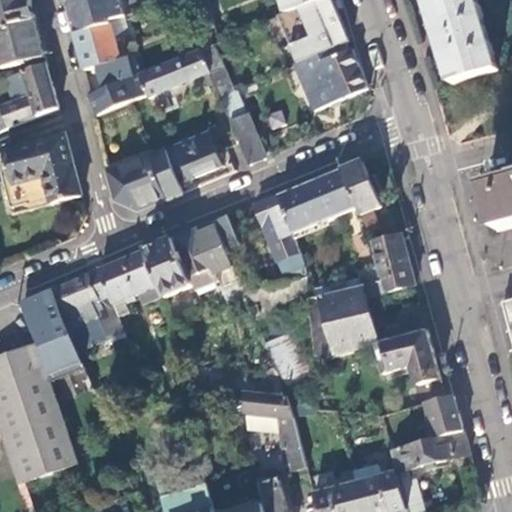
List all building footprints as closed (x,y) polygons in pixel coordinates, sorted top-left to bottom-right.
[(33,8),(31,0),(4,0),(0,1),(0,30),(37,21),(33,8)] [(112,21),(128,16),(123,0),(66,0),(77,35),(113,25),(112,21)] [(349,44),(335,0),(282,0),(287,13),(309,6),(325,54),(348,44),(349,44)] [(498,73),(500,72),(478,0),(427,0),(453,86),(498,74),(498,73)] [(217,2),(209,4),(215,29),(224,26),(217,2)] [(44,48),(37,21),(0,30),(0,50),(5,69),(47,58),(44,48)] [(123,60),(113,25),(77,35),(87,71),(101,67),(123,60)] [(353,50),(350,52),(348,44),(325,54),(299,65),(317,113),(370,91),(353,50)] [(222,97),(235,92),(216,46),(203,51),(212,73),(222,97)] [(203,51),(92,96),(100,116),(137,101),(149,97),(150,99),(212,73),(203,51)] [(126,72),(123,60),(101,67),(104,78),(126,72)] [(51,74),(49,65),(25,72),(32,96),(0,108),(0,133),(60,109),(51,74)] [(237,91),(235,92),(222,97),(232,121),(247,115),(237,91)] [(247,115),(232,121),(242,145),(258,138),(248,114),(247,115)] [(74,163),(67,136),(0,152),(0,160),(13,213),(83,196),(74,163)] [(210,137),(192,143),(195,154),(183,159),(186,167),(191,181),(223,168),(210,137)] [(251,167),(267,160),(258,138),(242,145),(251,167)] [(192,143),(191,139),(166,149),(175,171),(186,167),(183,159),(195,154),(192,143)] [(166,149),(151,155),(147,155),(108,170),(116,201),(134,209),(140,212),(184,195),(180,186),(175,171),(166,149)] [(350,169),(344,172),(347,181),(359,210),(366,227),(378,223),(374,212),(382,208),(364,163),(350,169)] [(175,171),(180,186),(191,181),(186,167),(175,171)] [(347,181),(344,172),(323,180),(330,188),(347,181)] [(511,179),(486,187),(498,231),(511,227),(511,179)] [(330,188),(323,180),(288,195),(280,198),(295,236),(359,210),(347,181),(330,188)] [(295,236),(280,198),(258,207),(285,276),(306,267),(295,236)] [(241,247),(229,219),(215,225),(217,230),(227,252),(241,247)] [(381,230),(378,223),(366,227),(369,234),(381,230)] [(218,275),(234,269),(227,252),(217,230),(202,236),(200,232),(189,236),(175,242),(191,278),(198,276),(202,288),(214,284),(209,271),(216,269),(218,275)] [(417,286),(403,235),(374,244),(383,282),(386,294),(417,286)] [(169,244),(147,253),(161,287),(166,298),(194,288),(190,279),(191,278),(175,242),(169,244)] [(161,287),(147,253),(125,262),(101,273),(114,304),(114,305),(161,287)] [(114,304),(101,273),(81,281),(55,292),(70,329),(91,320),(93,324),(106,318),(101,305),(108,302),(109,306),(114,304)] [(310,307),(309,301),(307,278),(245,294),(256,320),(310,307)] [(375,331),(367,299),(386,294),(383,282),(309,301),(310,307),(317,364),(379,347),(375,331)] [(70,329),(55,292),(24,305),(32,327),(40,344),(53,385),(87,371),(71,330),(70,329)] [(426,318),(375,331),(379,347),(386,345),(429,333),(448,328),(444,315),(426,319),(426,318)] [(429,333),(386,345),(387,347),(377,350),(384,375),(414,369),(420,386),(442,380),(429,333)] [(294,335),(267,347),(280,377),(282,382),(287,393),(313,381),(294,335)] [(36,347),(0,359),(0,429),(18,485),(77,467),(36,347)] [(222,374),(230,374),(222,355),(217,356),(215,357),(222,374)] [(203,386),(237,392),(232,380),(230,374),(222,374),(196,370),(203,386)] [(183,383),(193,385),(196,376),(167,371),(170,381),(183,383)] [(183,383),(170,381),(162,379),(164,390),(185,392),(183,383)] [(247,393),(289,399),(287,393),(282,382),(277,384),(232,380),(237,392),(247,393)] [(308,468),(289,399),(247,393),(245,414),(280,418),(287,472),(308,468)] [(436,441),(465,433),(460,416),(455,399),(426,407),(436,441)] [(470,456),(465,433),(436,441),(393,452),(399,474),(409,510),(409,511),(425,511),(417,480),(409,481),(406,471),(470,456)] [(399,474),(356,484),(364,511),(399,511),(409,510),(399,474)] [(287,511),(280,481),(260,486),(265,505),(266,511),(287,511)] [(364,511),(356,484),(315,495),(319,511),(364,511)] [(217,511),(211,487),(162,501),(165,511),(217,511)] [(235,511),(266,511),(265,505),(263,505),(261,499),(258,500),(259,506),(235,511)]
